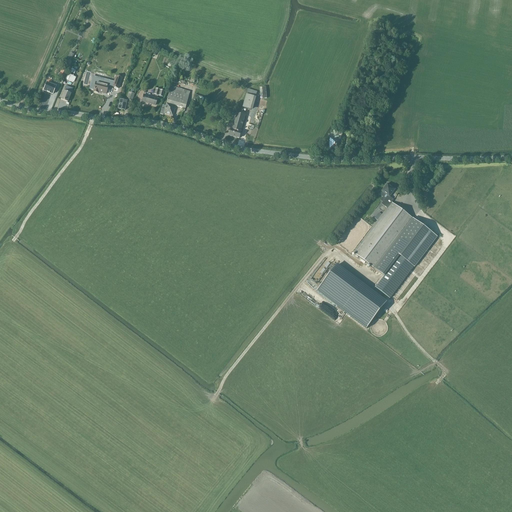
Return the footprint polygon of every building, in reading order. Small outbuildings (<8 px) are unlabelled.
[(94,37),(100,24),(90,20),(84,33),(94,37)] [(59,78),(63,80),(67,70),(62,68),(59,78)] [(72,81),(73,82),(74,81),(75,77),(68,74),(65,80),(71,82),(72,81)] [(115,76),(112,87),(118,89),(121,78),(115,76)] [(96,83),(92,82),(90,89),(93,90),(93,92),(98,93),(98,92),(106,94),(108,86),(96,82),(96,83)] [(47,92),(46,92),(49,93),(53,94),(56,86),(47,83),(43,91),(47,92)] [(162,105),(160,114),(163,115),(164,114),(173,117),(175,106),(185,109),(190,92),(171,86),(165,106),(162,105)] [(68,90),(65,89),(64,91),(60,100),(68,102),(71,94),(67,92),(68,90)] [(163,97),(164,92),(156,89),(154,95),(163,97)] [(253,111),(256,98),(256,97),(257,92),(248,89),(247,95),(243,108),(253,111)] [(126,100),(132,102),(135,94),(128,92),(126,100)] [(142,101),(155,105),(157,98),(144,95),(142,101)] [(118,109),(125,111),(126,102),(120,100),(118,109)] [(240,138),(242,132),(241,132),(245,116),(237,113),(232,129),(231,129),(229,136),(237,138),(237,137),(240,138)] [(330,137),(328,150),(341,152),(343,131),(333,130),(332,134),(331,134),(330,138),(330,137)] [(382,204),(387,208),(392,202),(394,200),(390,197),(395,189),(388,184),(382,191),(388,196),(382,204)] [(414,266),(437,236),(392,202),(387,208),(382,215),(378,221),(353,253),(384,276),(400,256),(414,266)] [(390,299),(414,266),(400,256),(384,276),(376,288),(390,299)] [(317,269),(311,278),(315,281),(321,272),(317,269)] [(331,272),(322,283),(326,286),(330,282),(329,281),(334,275),(331,272)] [(337,304),(350,288),(356,292),(358,289),(355,287),(359,282),(356,279),(353,283),(346,278),(340,286),(334,282),(327,290),(332,294),(329,297),(337,304)] [(349,310),(357,315),(370,296),(362,291),(349,310)]
